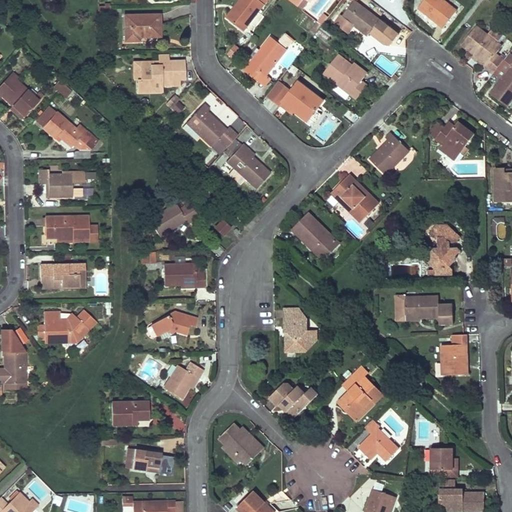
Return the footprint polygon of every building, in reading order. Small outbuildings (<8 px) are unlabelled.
[(229,20),(243,31),(266,0),(240,0),(234,8),(237,10),(229,20)] [(309,2),(306,0),(289,0),(302,10),(309,2)] [(391,44),(399,34),(354,0),(353,0),(342,15),(343,15),(352,22),(354,24),(368,35),(371,31),(386,43),(391,44)] [(443,0),(424,0),(418,8),(443,27),(457,10),(443,0)] [(229,20),(237,10),(234,8),(226,18),(229,20)] [(160,37),(159,15),(124,15),(125,41),(139,41),(139,37),(160,37)] [(352,22),(343,15),(336,23),(348,32),(354,24),(352,22)] [(487,34),(476,26),(462,44),(475,54),(487,64),(485,66),(493,73),(503,60),(495,54),(501,46),(497,42),(487,34)] [(493,27),(487,34),(497,42),(503,34),(493,27)] [(244,69),(255,78),(259,72),(265,76),(287,49),(270,36),(259,50),(261,52),(251,64),(249,63),(244,69)] [(228,53),(234,57),(241,49),(234,45),(228,53)] [(251,64),(261,52),(259,50),(249,63),(251,64)] [(490,94),(507,107),(511,99),(511,54),(510,53),(504,60),(511,66),(490,94)] [(352,65),(338,54),(323,73),(337,84),(333,89),(346,99),(350,94),(357,99),(367,85),(361,80),(365,75),(352,65)] [(485,66),(487,64),(475,54),(472,57),(485,66)] [(184,79),(183,61),(165,62),(157,62),(157,66),(152,66),(151,62),(141,62),(141,79),(138,79),(138,91),(161,91),(161,85),(178,85),(178,79),(184,79)] [(352,65),(365,75),(367,73),(354,63),(352,65)] [(265,76),(259,72),(255,78),(264,86),(269,79),(265,76)] [(17,78),(12,73),(0,85),(0,96),(1,96),(12,106),(24,117),(43,96),(38,92),(34,97),(15,80),(17,78)] [(53,87),(59,92),(65,86),(59,80),(53,87)] [(311,116),(322,101),(298,82),(283,102),(293,109),(295,111),(298,106),(301,108),(311,116)] [(59,92),(65,98),(71,92),(65,86),(59,92)] [(182,108),(176,102),(171,108),(177,113),(182,108)] [(293,109),(283,102),(280,105),(290,113),(293,109)] [(228,127),(225,130),(206,111),(209,109),(204,104),(181,127),(195,140),(199,135),(210,146),(216,140),(225,148),(237,135),(228,127)] [(21,119),(24,117),(12,106),(10,109),(21,119)] [(43,128),(56,112),(49,106),(36,122),(43,128)] [(311,116),(301,108),(300,109),(296,114),(306,122),(311,116)] [(98,141),(86,130),(82,135),(75,129),(56,112),(43,128),(55,139),(58,136),(62,139),(71,147),(74,145),(80,150),(91,149),(98,141)] [(458,121),(454,126),(450,132),(444,127),(437,122),(431,130),(433,132),(430,135),(442,144),(439,147),(455,160),(474,134),(458,121)] [(444,127),(450,132),(454,126),(448,121),(444,127)] [(75,129),(82,135),(86,130),(79,124),(75,129)] [(385,175),(409,150),(391,132),(385,137),(388,140),(370,159),(385,175)] [(242,144),(226,162),(255,189),(270,173),(252,157),(254,154),(242,144)] [(39,184),(46,184),(48,184),(48,197),(85,196),(84,171),(62,172),(62,174),(48,174),(48,169),(39,169),(39,184)] [(505,169),(495,169),(496,201),(511,200),(511,173),(505,173),(505,169)] [(379,204),(349,175),(331,193),(361,222),(379,204)] [(159,236),(185,220),(187,224),(198,217),(190,202),(179,209),(176,203),(149,220),(159,236)] [(340,244),(308,212),(292,229),(318,255),(322,251),(327,257),(340,244)] [(89,241),(88,216),(44,217),(45,238),(57,237),(72,237),(72,241),(89,241)] [(221,220),(215,227),(223,235),(229,228),(221,220)] [(461,236),(448,224),(437,224),(429,233),(433,238),(438,238),(438,248),(434,248),(431,252),(431,260),(429,262),(435,269),(434,270),(427,270),(428,275),(453,275),(453,269),(450,266),(455,260),(455,255),(460,250),(457,247),(450,248),(450,242),(455,242),(461,236)] [(140,250),(140,263),(156,262),(156,249),(140,250)] [(327,257),(322,251),(318,255),(324,260),(327,257)] [(39,265),(40,288),(62,288),(62,286),(79,286),(79,264),(39,265)] [(85,264),(79,264),(79,286),(62,286),(62,288),(85,287),(85,264)] [(164,285),(180,285),(196,284),(196,287),(204,287),(204,273),(196,273),(196,264),(163,265),(164,285)] [(420,317),(420,316),(405,317),(405,296),(405,294),(395,295),(396,320),(420,319),(420,317)] [(453,324),(453,304),(439,304),(439,295),(405,296),(405,317),(420,316),(420,317),(439,317),(439,324),(453,324)] [(317,339),(307,330),(307,318),(299,318),(299,308),(284,308),(285,332),(288,332),(288,336),(286,336),(286,352),(306,351),(317,339)] [(60,312),(43,313),(43,327),(36,327),(37,333),(42,338),(45,338),(45,341),(65,341),(65,345),(71,345),(75,341),(76,342),(96,321),(84,310),(77,318),(72,314),(60,312)] [(197,318),(174,311),(151,324),(157,336),(159,335),(170,329),(174,330),(186,334),(189,325),(195,327),(197,318)] [(170,329),(159,335),(161,339),(163,339),(172,334),(174,330),(170,329)] [(4,384),(25,383),(24,352),(11,333),(0,333),(1,350),(3,353),(4,370),(4,382),(4,384)] [(452,345),(441,345),(442,375),(465,374),(464,361),(467,360),(466,334),(452,335),(452,345)] [(177,365),(163,388),(181,399),(189,386),(195,376),(198,378),(203,370),(190,362),(185,370),(177,365)] [(383,394),(365,376),(369,372),(361,365),(346,380),(353,387),(351,390),(338,403),(345,410),(349,406),(357,414),(371,400),(374,403),(383,394)] [(195,376),(189,386),(192,388),(198,378),(195,376)] [(351,390),(353,387),(346,380),(344,383),(351,390)] [(294,418),(309,403),(302,396),(305,393),(297,386),(294,389),(288,384),(283,384),(269,397),(278,406),(280,404),(282,402),(288,409),(286,411),(294,418)] [(302,396),(309,403),(312,400),(305,393),(302,396)] [(356,421),(374,403),(371,400),(357,414),(349,406),(345,410),(356,421)] [(111,425),(131,424),(131,419),(136,419),(149,419),(148,401),(111,402),(111,425)] [(286,411),(288,409),(282,402),(280,404),(286,411)] [(373,419),(365,427),(371,434),(358,447),(371,459),(377,453),(385,461),(398,448),(378,427),(380,426),(373,419)] [(239,429),(233,423),(219,438),(225,444),(222,446),(228,453),(229,452),(236,454),(242,460),(247,465),(263,448),(250,435),(249,436),(245,432),(246,431),(242,426),(239,429)] [(132,469),(135,449),(127,448),(124,468),(132,469)] [(453,469),(453,448),(431,448),(431,469),(453,469)] [(135,449),(132,469),(145,471),(146,466),(159,468),(158,473),(166,474),(168,456),(161,455),(161,452),(135,449)] [(242,460),(236,454),(229,452),(228,453),(238,463),(242,460)] [(463,492),(463,489),(455,489),(455,479),(440,479),(439,504),(450,504),(450,508),(462,508),(462,510),(484,511),(484,493),(468,492),(468,495),(463,495),(463,492)] [(364,511),(366,511),(390,511),(396,497),(373,488),(364,511)] [(274,511),(253,491),(236,507),(241,511),(274,511)] [(28,502),(18,493),(7,504),(0,497),(0,511),(31,511),(38,505),(31,499),(28,502)] [(68,497),(64,511),(66,511),(92,511),(94,504),(68,497)] [(174,511),(175,501),(132,502),(132,505),(132,511),(174,511)] [(175,501),(174,511),(182,511),(182,501),(175,501)]
